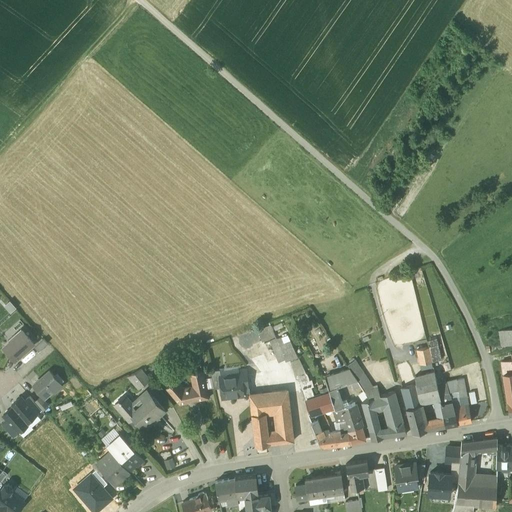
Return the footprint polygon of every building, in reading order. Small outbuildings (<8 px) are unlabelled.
[(4,306),(10,313),(17,308),(10,301),(4,306)] [(270,325),(240,337),(245,348),(275,336),(270,325)] [(511,328),(498,331),(501,346),(511,344),(511,328)] [(15,359),(33,343),(20,329),(3,345),(15,359)] [(287,336),(276,339),(284,359),(285,361),(290,359),(297,357),(287,336)] [(276,339),(276,338),(269,341),(278,361),(284,359),(276,339)] [(436,338),(427,340),(428,347),(432,361),(441,359),(436,338)] [(47,344),(43,339),(34,347),(38,351),(47,344)] [(428,347),(417,349),(420,364),(432,361),(428,347)] [(297,357),(290,359),(295,376),(304,372),(305,372),(297,357)] [(355,359),(347,365),(350,369),(357,380),(362,387),(368,384),(370,383),(355,359)] [(511,362),(511,360),(502,361),(504,373),(511,372),(511,362)] [(141,369),(127,376),(137,388),(149,378),(141,369)] [(219,369),(210,370),(214,388),(221,387),(219,376),(220,376),(219,369)] [(247,369),(239,370),(239,374),(240,374),(242,392),(249,391),(247,375),(247,369)] [(350,369),(324,377),(328,390),(336,388),(357,380),(350,369)] [(49,370),(33,384),(44,396),(60,383),(49,370)] [(208,398),(202,370),(198,371),(197,370),(195,371),(195,372),(190,373),(193,386),(183,388),(176,379),(172,383),(171,381),(169,383),(170,384),(166,388),(179,404),(188,402),(188,403),(196,402),(196,401),(208,398)] [(434,370),(414,376),(416,383),(417,388),(437,383),(434,370)] [(304,372),(295,376),(296,379),(298,378),(302,390),(311,387),(313,386),(311,380),(309,381),(307,375),(304,372)] [(220,376),(219,376),(221,387),(222,397),(243,395),(242,392),(240,374),(239,374),(220,376)] [(463,378),(446,382),(449,393),(465,389),(463,378)] [(446,382),(437,384),(437,383),(440,399),(451,397),(450,397),(449,393),(446,382)] [(416,383),(401,387),(404,398),(407,408),(420,404),(420,403),(421,403),(417,388),(416,383)] [(437,383),(417,388),(421,403),(433,401),(440,399),(437,383)] [(377,387),(371,388),(368,384),(362,387),(370,399),(372,398),(379,396),(380,396),(377,387)] [(311,387),(302,390),(305,400),(315,397),(311,387)] [(336,388),(328,390),(329,392),(333,405),(335,409),(342,407),(336,388)] [(465,389),(449,393),(450,397),(451,397),(453,407),(468,405),(465,389)] [(164,410),(146,390),(131,403),(123,395),(114,403),(128,420),(132,416),(144,428),(164,410)] [(263,393),(249,394),(252,413),(262,412),(262,413),(275,411),(289,409),(287,390),(286,390),(272,392),(263,393)] [(380,396),(379,396),(387,422),(390,416),(401,414),(395,391),(380,396)] [(329,392),(316,397),(322,409),(333,405),(329,392)] [(25,400),(21,396),(11,405),(12,406),(13,406),(27,422),(27,421),(36,413),(25,400)] [(34,401),(29,396),(25,400),(36,413),(41,409),(34,401)] [(48,405),(40,396),(34,401),(41,409),(42,411),(48,405)] [(315,397),(305,400),(310,413),(322,409),(316,397),(315,397)] [(451,397),(440,399),(444,415),(455,412),(453,407),(451,397)] [(370,399),(362,401),(366,414),(375,410),(372,398),(370,399)] [(440,399),(433,401),(437,420),(444,418),(443,415),(444,415),(440,399)] [(60,406),(62,410),(73,405),(71,401),(60,406)] [(361,425),(354,403),(335,409),(333,410),(337,422),(346,419),(346,422),(347,422),(349,428),(361,425)] [(407,408),(406,408),(413,433),(426,430),(425,423),(420,404),(407,408)] [(468,405),(453,407),(455,412),(457,424),(471,421),(468,405)] [(27,422),(13,406),(12,406),(3,414),(7,418),(18,432),(28,423),(27,421),(27,422)] [(289,409),(275,411),(278,431),(268,432),(269,444),(293,441),(289,409)] [(375,410),(366,414),(372,439),(390,436),(388,427),(380,428),(375,410)] [(262,413),(262,412),(252,413),(256,445),(269,444),(268,432),(264,433),(262,413)] [(444,415),(443,415),(444,418),(446,426),(457,424),(455,412),(444,415)] [(401,414),(390,416),(387,422),(388,427),(390,436),(391,436),(406,434),(401,414)] [(18,432),(7,418),(2,422),(13,436),(18,432)] [(437,420),(425,423),(426,430),(446,426),(444,418),(437,420)] [(318,420),(311,423),(315,432),(318,432),(322,430),(318,420)] [(361,425),(349,428),(350,432),(347,432),(349,442),(352,442),(365,439),(361,425)] [(347,432),(329,435),(329,432),(322,430),(318,432),(320,436),(323,436),(325,446),(349,442),(347,432)] [(320,436),(318,432),(315,432),(321,447),(325,446),(323,436),(320,436)] [(123,438),(120,434),(107,445),(113,452),(119,459),(129,471),(136,464),(137,465),(143,460),(130,445),(123,438)] [(134,442),(127,434),(123,438),(130,445),(134,442)] [(495,437),(483,439),(483,449),(486,449),(495,448),(495,437)] [(483,439),(461,441),(461,442),(460,463),(459,467),(473,468),(474,450),(483,449),(483,439)] [(90,450),(84,443),(77,449),(83,456),(90,450)] [(511,444),(506,445),(506,447),(502,447),(502,445),(497,445),(496,466),(511,466),(511,444)] [(452,463),(460,463),(461,448),(447,447),(446,462),(452,463)] [(495,448),(486,449),(486,454),(490,454),(491,472),(490,474),(490,485),(496,485),(497,467),(496,467),(496,448),(495,448)] [(119,459),(113,452),(107,457),(106,456),(98,463),(97,463),(105,472),(116,484),(130,472),(129,471),(119,459)] [(98,463),(96,461),(91,465),(95,470),(101,476),(105,472),(97,463),(98,463)] [(367,461),(346,464),(348,476),(349,479),(351,490),(362,488),(360,474),(369,472),(367,461)] [(415,463),(395,466),(398,487),(415,484),(414,480),(417,479),(415,465),(415,463)] [(459,467),(460,463),(452,463),(451,474),(451,481),(459,482),(459,474),(459,467)] [(424,464),(415,465),(417,479),(422,478),(424,464)] [(383,468),(375,469),(378,490),(386,489),(383,468)] [(91,473),(103,487),(107,483),(101,476),(95,470),(91,473)] [(74,488),(94,511),(96,511),(113,498),(103,487),(91,473),(74,488)] [(341,473),(323,476),(326,494),(327,502),(345,499),(341,473)] [(451,481),(451,474),(430,473),(428,494),(450,496),(451,481)] [(255,476),(235,478),(237,495),(245,495),(257,493),(255,476)] [(323,476),(305,479),(306,485),(308,497),(309,505),(327,502),(326,494),(323,476)] [(235,478),(215,482),(219,499),(227,498),(237,496),(237,495),(235,478)] [(490,485),(458,482),(457,487),(455,502),(471,503),(496,505),(496,485),(490,485)] [(1,489),(0,490),(0,509),(3,511),(6,511),(7,511),(16,511),(24,502),(10,492),(13,488),(6,483),(4,487),(3,486),(1,489)] [(306,485),(296,487),(298,499),(308,497),(306,485)] [(211,498),(208,499),(206,494),(205,494),(203,492),(199,494),(198,496),(190,499),(190,500),(194,511),(202,511),(211,509),(210,505),(213,504),(211,498)] [(257,493),(245,495),(246,499),(247,510),(242,511),(240,511),(239,511),(263,511),(263,508),(270,507),(269,495),(258,496),(258,493),(257,493)] [(237,496),(227,498),(228,505),(238,503),(238,500),(237,496)] [(361,511),(359,499),(345,502),(346,511),(361,511)] [(194,511),(190,500),(183,502),(186,511),(194,511)] [(470,511),(471,503),(455,502),(454,504),(452,511),(470,511)]
